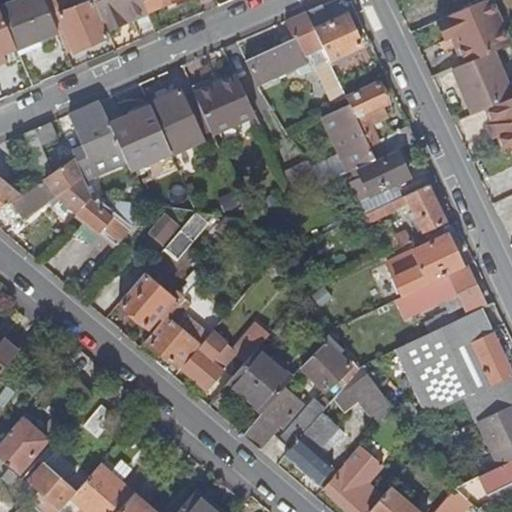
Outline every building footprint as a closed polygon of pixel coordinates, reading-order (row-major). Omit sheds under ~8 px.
[(31,41),(56,31),(41,0),(16,0),(0,7),(0,15),(17,55),(34,48),(31,41)] [(41,0),(56,31),(65,53),(71,50),(71,51),(104,37),(89,2),(64,12),(58,0),(41,0)] [(117,16),(143,4),(140,0),(91,0),(104,30),(120,23),(117,16)] [(145,11),(171,0),(140,0),(143,4),(145,11)] [(488,0),(481,0),(439,20),(448,40),(453,37),(464,62),(469,60),(491,50),(507,43),(488,0)] [(493,0),(488,0),(507,43),(511,41),(504,23),(509,21),(506,12),(500,15),(493,0)] [(285,20),(283,21),(293,40),(245,62),(256,84),(295,66),(310,59),(307,54),(321,48),(312,30),(303,11),(285,20)] [(345,15),(312,30),(321,48),(327,60),(360,45),(345,15)] [(439,20),(435,21),(443,40),(442,41),(446,52),(452,50),(458,65),(464,62),(453,37),(448,40),(439,20)] [(311,59),(314,65),(327,60),(321,48),(307,54),(310,59),(311,59)] [(458,65),(450,68),(470,115),(484,109),(511,97),(491,50),(469,60),(464,62),(458,65)] [(319,78),(314,65),(311,59),(310,59),(295,66),(304,85),(319,78)] [(326,92),(339,86),(327,60),(314,65),(319,78),(326,92)] [(222,81),(220,82),(222,86),(213,90),(211,86),(192,95),(192,96),(208,131),(210,134),(216,131),(253,115),(234,75),(222,81)] [(192,95),(211,86),(207,79),(189,87),(192,95)] [(348,104),(374,157),(374,158),(394,148),(406,143),(399,129),(377,139),(371,128),(367,130),(365,126),(386,116),(381,105),(386,102),(377,83),(345,98),(348,104)] [(339,86),(326,92),(331,105),(345,98),(342,92),(340,87),(339,86)] [(158,128),(168,152),(169,154),(200,140),(198,135),(208,131),(192,96),(182,100),(178,89),(149,101),(160,127),(158,128)] [(511,96),(511,97),(484,109),(490,123),(495,134),(501,148),(509,145),(511,143),(511,96)] [(73,157),(82,179),(123,161),(110,129),(98,101),(67,114),(78,139),(79,138),(83,146),(70,152),(73,157)] [(345,171),(374,157),(348,104),(320,118),(345,171)] [(123,161),(127,170),(168,152),(158,128),(148,107),(133,113),(135,117),(110,129),(123,161)] [(33,129),(41,147),(58,140),(50,122),(33,129)] [(490,123),(485,125),(490,136),(495,134),(490,123)] [(17,136),(36,182),(51,172),(41,149),(41,147),(33,129),(17,136)] [(374,158),(353,169),(357,178),(360,176),(370,194),(389,185),(391,189),(398,186),(396,182),(408,177),(394,148),(374,158)] [(73,157),(51,172),(36,182),(16,196),(9,201),(21,217),(55,194),(75,212),(90,196),(82,179),(73,157)] [(282,174),(292,197),(318,185),(307,161),(282,174)] [(0,207),(9,201),(16,196),(0,182),(0,207)] [(426,184),(369,211),(363,214),(367,222),(402,206),(408,203),(411,210),(422,232),(444,221),(426,184)] [(167,194),(169,208),(194,211),(187,196),(167,194)] [(90,196),(75,212),(112,243),(128,225),(125,223),(136,203),(90,196)] [(342,208),(348,221),(363,214),(369,211),(364,198),(342,208)] [(240,203),(247,219),(253,216),(245,201),(240,203)] [(406,212),(411,210),(408,203),(402,206),(406,212)] [(194,211),(163,248),(175,259),(213,214),(194,211)] [(220,227),(231,238),(247,219),(228,217),(220,227)] [(295,233),(299,244),(317,236),(312,226),(295,233)] [(383,242),(388,252),(410,243),(405,232),(383,242)] [(386,264),(400,297),(462,268),(446,234),(386,264)] [(462,268),(400,297),(395,299),(404,318),(442,299),(443,303),(447,302),(451,302),(460,298),(465,309),(482,302),(465,267),(462,268)] [(179,298),(200,274),(194,269),(185,278),(188,280),(174,295),(179,299),(179,298)] [(142,273),(116,302),(144,327),(159,311),(165,315),(176,301),(142,273)] [(303,292),(313,306),(322,301),(314,287),(303,292)] [(165,315),(145,339),(175,366),(193,343),(170,322),(187,305),(179,298),(179,299),(176,301),(165,315)] [(511,373),(511,374),(480,309),(456,320),(439,328),(396,348),(428,414),(464,398),(475,422),(511,403),(511,373)] [(434,317),(439,328),(456,320),(451,309),(434,317)] [(232,352),(244,362),(255,349),(267,335),(254,325),(232,352)] [(212,331),(180,367),(204,388),(220,368),(211,361),(212,353),(223,341),(212,331)] [(0,374),(20,351),(0,333),(0,374)] [(325,343),(299,366),(323,390),(347,367),(325,343)] [(229,381),(262,410),(282,387),(289,378),(255,349),(244,362),(229,381)] [(376,422),(390,407),(359,366),(332,398),(344,409),(355,396),(376,422)] [(282,387),(262,410),(240,435),(258,450),(277,426),(279,428),(300,403),(282,387)] [(278,439),(288,448),(320,411),(328,402),(323,398),(318,404),(313,400),(278,439)] [(405,400),(393,410),(421,447),(436,440),(405,400)] [(497,466),(511,458),(511,403),(475,422),(497,466)] [(83,426),(96,437),(113,417),(100,407),(83,426)] [(320,411),(288,448),(283,454),(315,484),(331,466),(321,457),(324,454),(317,448),(336,426),(320,411)] [(22,418),(0,443),(0,454),(20,471),(47,439),(22,418)] [(317,448),(324,454),(343,432),(336,426),(317,448)] [(335,470),(330,476),(332,477),(322,489),(347,511),(359,511),(371,498),(363,491),(369,484),(366,481),(381,465),(358,444),(335,470)] [(57,451),(44,465),(63,482),(75,468),(57,451)] [(511,458),(497,466),(453,487),(476,506),(511,488),(511,458)] [(75,493),(63,482),(44,465),(30,481),(33,483),(29,488),(36,496),(30,503),(39,511),(60,511),(62,510),(60,509),(75,493)] [(88,511),(120,511),(135,494),(100,465),(72,498),(88,511)] [(335,470),(331,466),(315,484),(320,488),(330,476),(335,470)] [(375,501),(380,494),(369,484),(363,491),(371,498),(375,501)] [(414,511),(387,487),(380,494),(375,501),(365,511),(414,511)] [(216,511),(194,493),(178,511),(216,511)] [(155,511),(135,494),(120,511),(155,511)]
